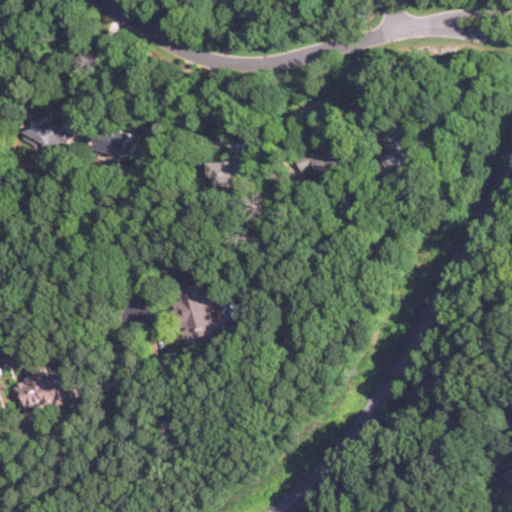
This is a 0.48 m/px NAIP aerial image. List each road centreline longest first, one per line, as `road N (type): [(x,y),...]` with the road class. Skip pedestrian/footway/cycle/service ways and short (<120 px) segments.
road 1 (residential): [(511,29),(441,21),(247,62),(192,52),(104,0)]
road 2 (primary): [(276,511),(362,423),(460,268),(511,163)]
road 3 (residential): [(0,506),(90,486),(108,467),(125,426),(128,311)]
